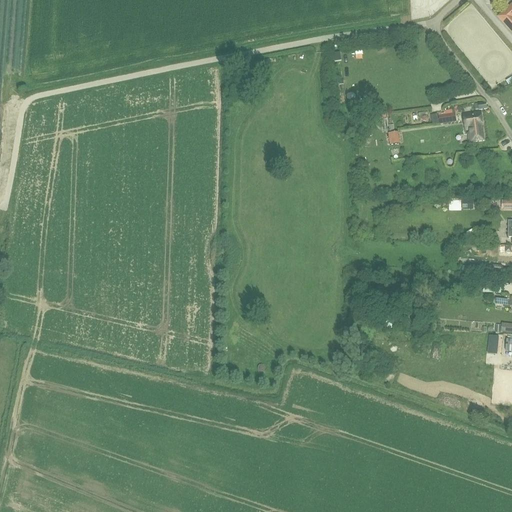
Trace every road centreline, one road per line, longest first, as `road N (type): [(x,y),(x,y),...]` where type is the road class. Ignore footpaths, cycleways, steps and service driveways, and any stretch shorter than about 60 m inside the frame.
road 1 (unclassified): [(0,208),(28,98),(432,22)]
road 2 (unclassified): [(511,141),(432,22)]
